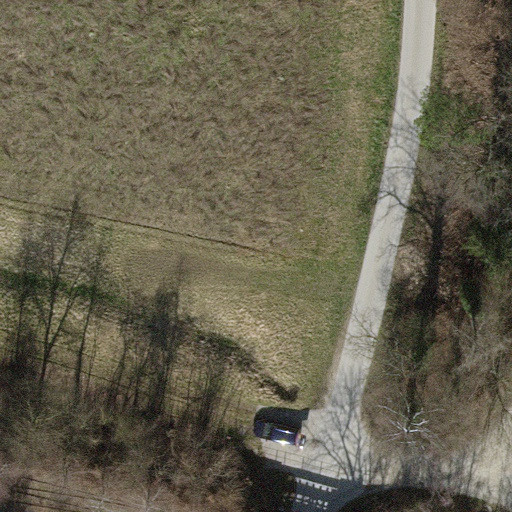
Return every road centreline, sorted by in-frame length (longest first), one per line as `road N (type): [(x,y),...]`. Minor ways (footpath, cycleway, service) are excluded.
road 1 (track): [(327,427),(426,0)]
road 2 (track): [(327,427),(511,494)]
